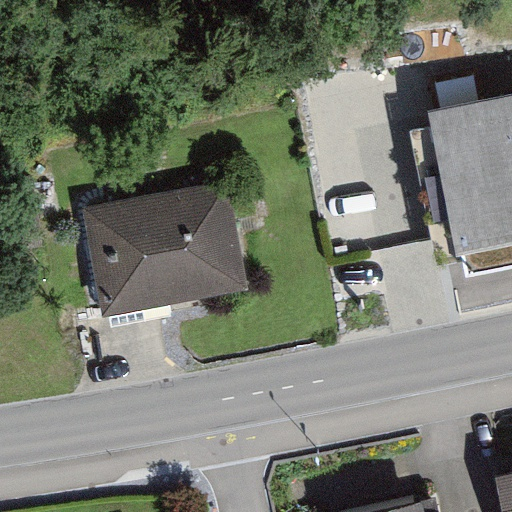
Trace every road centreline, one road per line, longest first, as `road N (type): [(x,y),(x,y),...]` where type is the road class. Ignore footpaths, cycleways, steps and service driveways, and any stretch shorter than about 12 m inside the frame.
road 1 (primary): [(511,344),(223,400)]
road 2 (primary): [(223,400),(0,439)]
